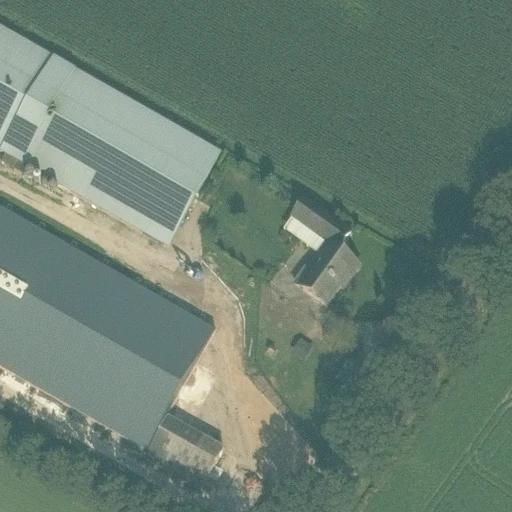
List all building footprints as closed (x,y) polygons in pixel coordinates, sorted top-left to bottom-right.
[(435,0),(491,27),(503,1),(500,0),(435,0)] [(222,155),(0,28),(0,154),(168,250),(222,155)] [(339,253),(353,234),(305,200),(291,219),(328,246),(309,272),(306,270),(295,285),(326,308),(340,289),(343,291),(359,268),(339,253)] [(0,208),(0,367),(148,451),(216,331),(0,208)] [(168,420),(145,460),(202,492),(224,452),(168,420)]
